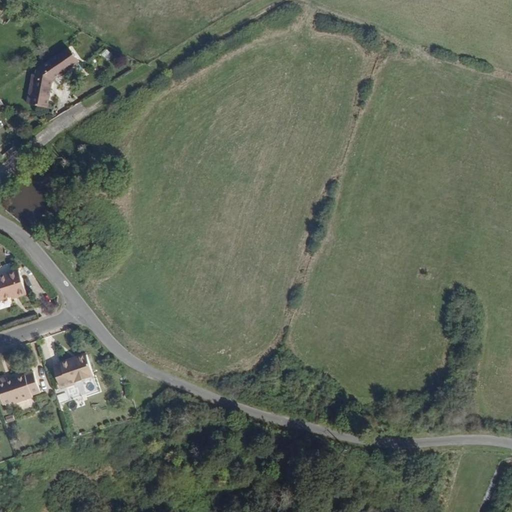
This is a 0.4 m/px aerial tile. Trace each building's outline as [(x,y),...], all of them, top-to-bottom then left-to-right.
[(30,104),(53,105),(54,80),(81,60),(72,46),(31,74),(30,104)] [(107,60),(112,53),(105,48),(101,55),(107,60)] [(25,306),(34,304),(26,280),(5,287),(6,289),(8,295),(0,297),(0,299),(4,311),(18,306),(24,304),(25,306)] [(64,396),(97,386),(90,365),(82,367),(83,370),(78,372),(78,369),(64,373),(65,374),(58,376),(64,396)] [(36,402),(43,400),(37,379),(30,381),(31,383),(12,388),(11,385),(1,388),(7,410),(18,408),(19,410),(37,404),(36,402)] [(9,429),(16,427),(14,421),(7,423),(9,429)]
